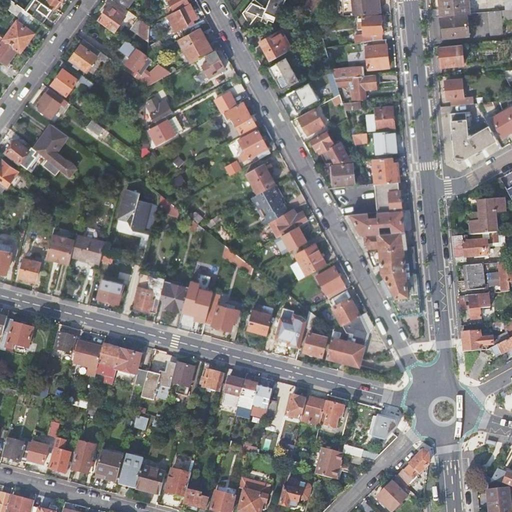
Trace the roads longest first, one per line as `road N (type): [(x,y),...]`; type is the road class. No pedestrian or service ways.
road 1 (residential): [(426,393),(209,0)]
road 2 (secondary): [(0,295),(418,404)]
road 3 (secondary): [(429,190),(445,387)]
road 4 (secondary): [(411,0),(429,190)]
road 5 (residential): [(0,472),(148,511)]
road 6 (residential): [(88,0),(0,121)]
road 7 (residential): [(421,427),(336,511)]
